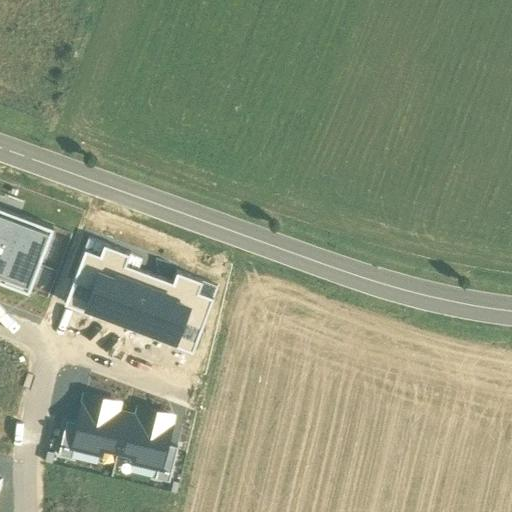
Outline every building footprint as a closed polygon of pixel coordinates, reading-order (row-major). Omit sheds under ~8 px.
[(0,206),(0,281),(27,292),(52,227),(0,206)] [(128,253),(89,238),(64,303),(105,318),(107,314),(153,331),(152,335),(191,350),(216,285),(176,270),(172,281),(124,263),(128,253)] [(72,448),(74,448),(99,454),(101,448),(117,452),(126,414),(116,412),(118,403),(85,395),(78,424),(72,448)] [(126,414),(117,452),(134,456),(133,462),(157,468),(159,468),(165,444),(172,416),(139,408),(137,417),(126,414)] [(72,459),(74,448),(72,448),(78,424),(66,421),(58,456),(72,459)] [(177,447),(165,444),(159,468),(157,468),(155,479),(169,482),(177,447)]
